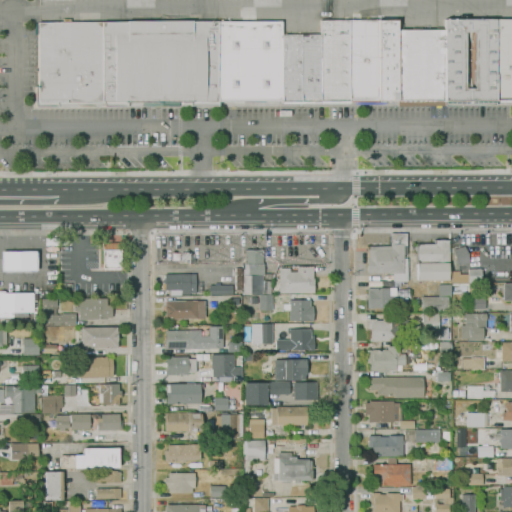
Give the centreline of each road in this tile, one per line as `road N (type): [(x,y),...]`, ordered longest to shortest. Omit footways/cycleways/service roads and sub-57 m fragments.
road 1 (primary): [(0,220),(511,216)]
road 2 (primary): [(511,183),(59,186)]
road 3 (residential): [(139,219),(140,511)]
road 4 (residential): [(341,219),(342,511)]
road 5 (primary): [(219,220),(244,206),(328,202),(342,184)]
